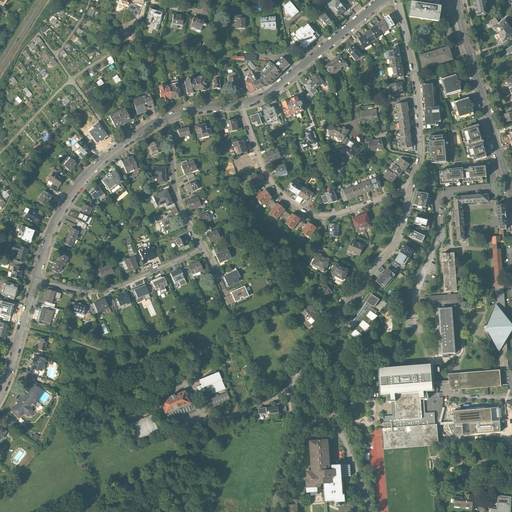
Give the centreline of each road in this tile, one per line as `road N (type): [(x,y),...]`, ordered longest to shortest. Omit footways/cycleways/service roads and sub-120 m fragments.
road 1 (residential): [(240,103),(273,184),(305,209),(333,214),(411,188)]
road 2 (residential): [(36,279),(47,239),(78,186),(118,145),(169,117)]
road 3 (residential): [(502,162),(493,166),(492,185),(437,197),(438,233),(413,297),(415,324)]
road 4 (residential): [(392,0),(416,81),(420,157),(411,188)]
road 5 (residential): [(411,188),(398,240),(316,350)]
road 6 (residential): [(240,103),(274,89),(382,0)]
road 7 (residential): [(203,247),(99,289),(36,279)]
road 8 (residential): [(316,350),(370,511)]
road 9 (primary): [(502,162),(455,0)]
road 10 (residential): [(169,117),(179,195),(203,247)]
road 11 (unclassified): [(273,511),(299,424),(294,390)]
road 12 (residential): [(0,394),(36,279)]
